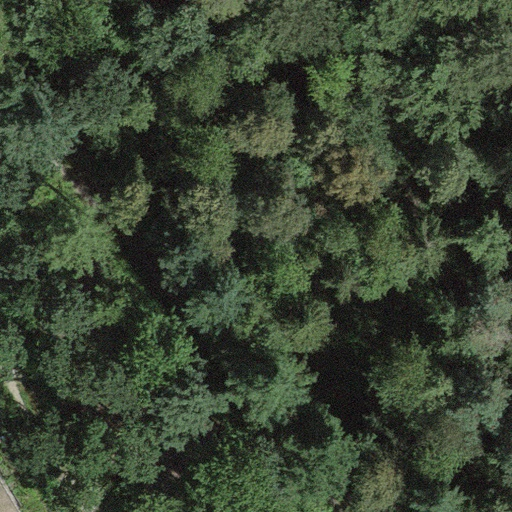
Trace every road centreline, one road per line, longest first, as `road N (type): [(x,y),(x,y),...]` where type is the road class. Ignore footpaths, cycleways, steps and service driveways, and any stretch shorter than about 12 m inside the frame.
road 1 (track): [(335,511),(86,172),(0,113)]
road 2 (track): [(0,308),(102,511)]
